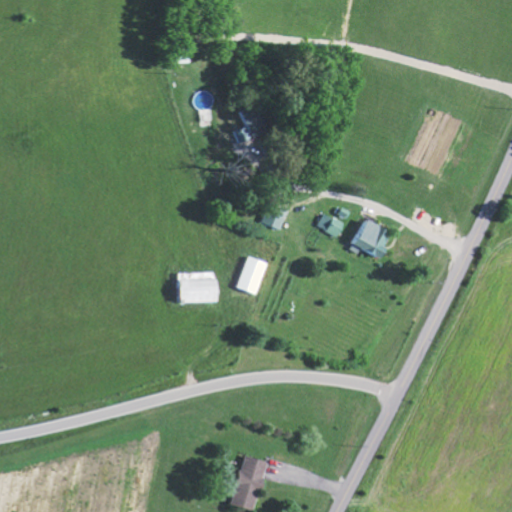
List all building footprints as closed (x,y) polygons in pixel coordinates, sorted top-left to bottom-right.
[(171,63),(185,62),(184,48),(170,49),(171,63)] [(283,213),(263,206),(257,223),(277,230),(283,213)] [(313,228),(334,236),(339,221),(318,214),(313,228)] [(375,246),(370,243),(378,231),(357,219),(343,243),(367,258),(375,246)] [(260,263),(241,256),(229,288),(249,295),(260,263)] [(206,273),(183,273),(184,279),(168,280),(168,303),(207,302),(206,273)] [(224,502),(246,509),(261,463),(239,455),(224,502)]
